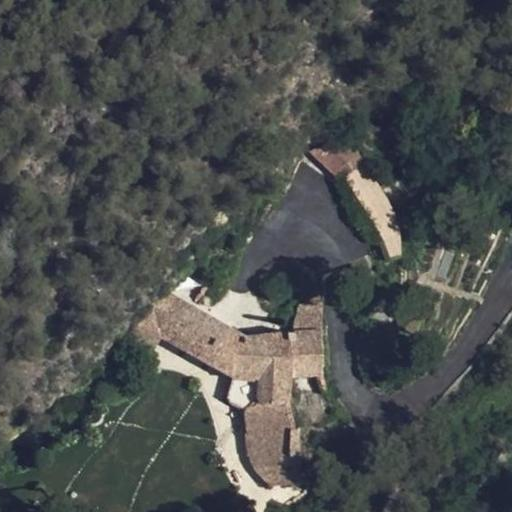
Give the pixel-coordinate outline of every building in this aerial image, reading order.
[(336,131),(311,152),(333,178),(358,157),(336,131)] [(398,231),(390,208),(363,166),(341,179),(379,241),(398,231)] [(246,338),(153,284),(150,286),(106,342),(147,362),(159,339),(164,330),(236,370),(232,381),(226,401),(244,411),(251,464),(252,467),(256,470),(260,471),(301,455),(291,380),(324,378),(319,306),(298,306),(292,333),(267,336),(260,354),(248,354),(246,338)] [(159,339),(232,381),(236,370),(164,330),(159,339)] [(267,336),(246,338),(248,354),(260,354),(267,336)]
